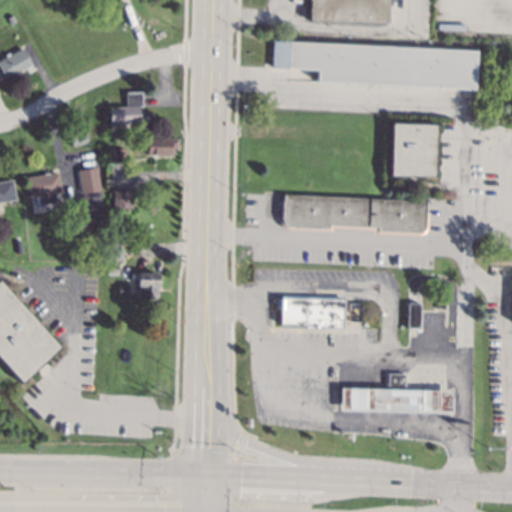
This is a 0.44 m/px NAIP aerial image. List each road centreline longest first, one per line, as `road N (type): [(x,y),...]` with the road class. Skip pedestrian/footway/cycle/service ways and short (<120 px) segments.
road 1 (secondary): [(211,0),(203,412)]
road 2 (secondary): [(436,483),(372,464),(296,460),(223,432),(203,412)]
road 3 (secondary): [(436,483),(202,476)]
road 4 (residential): [(211,57),(146,63),(0,123)]
road 5 (secondary): [(0,495),(170,497),(202,476)]
road 6 (secondary): [(371,481),(309,498),(223,496),(205,511)]
